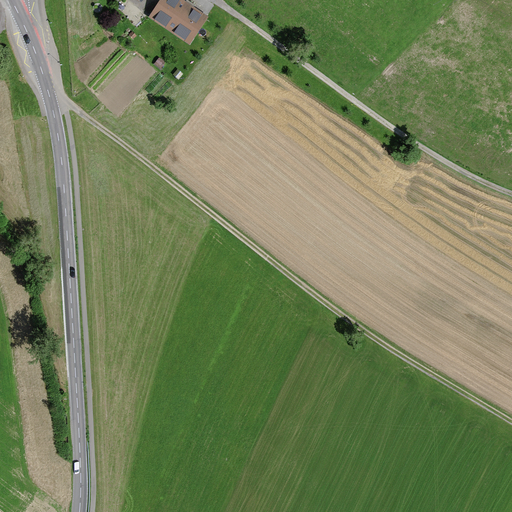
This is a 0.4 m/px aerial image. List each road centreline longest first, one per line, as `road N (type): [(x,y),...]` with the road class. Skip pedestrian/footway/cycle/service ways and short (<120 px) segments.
road 1 (track): [(511,423),(320,300),(48,87)]
road 2 (tertiary): [(11,0),(48,87),(60,149),(79,511)]
road 3 (track): [(511,194),(417,144),(216,0)]
